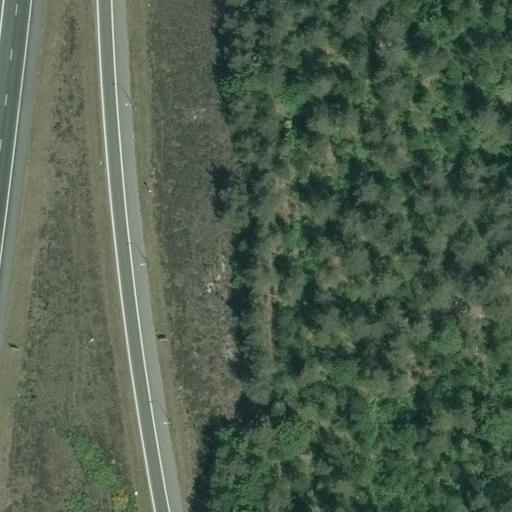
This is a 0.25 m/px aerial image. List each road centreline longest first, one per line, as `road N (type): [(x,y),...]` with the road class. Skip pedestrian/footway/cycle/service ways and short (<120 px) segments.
road 1 (motorway): [(167,511),(132,301),(110,0)]
road 2 (motorway): [(0,151),(16,0)]
